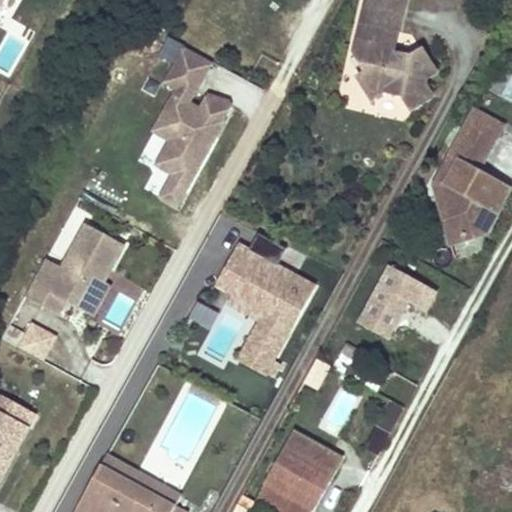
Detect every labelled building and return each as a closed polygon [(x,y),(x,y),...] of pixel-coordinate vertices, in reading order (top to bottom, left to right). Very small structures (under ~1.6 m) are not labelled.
[(405,0),(366,0),(361,24),(398,32),(405,0)] [(398,32),(361,24),(354,53),(360,62),(366,74),(358,79),(371,101),(383,93),(401,98),(411,111),(433,97),(425,86),(426,79),(436,74),(422,52),(411,58),(394,54),(398,32)] [(195,93),(211,63),(185,49),(176,66),(198,78),(195,93)] [(195,93),(198,78),(176,66),(166,84),(177,90),(160,120),(175,128),(179,139),(171,141),(157,166),(174,175),(161,198),(177,207),(214,139),(212,133),(216,126),(217,127),(222,117),(224,118),(230,107),(228,104),(208,97),(201,111),(188,104),(195,93)] [(511,76),(511,73),(501,68),(490,91),(501,97),(511,76)] [(511,76),(501,97),(511,102),(511,76)] [(503,127),(475,111),(467,125),(495,141),(503,127)] [(212,133),(214,139),(225,119),(224,118),(222,117),(217,127),(216,126),(212,133)] [(175,128),(160,120),(154,132),(171,141),(179,139),(175,128)] [(446,228),(468,240),(487,234),(510,190),(478,173),(495,141),(467,125),(449,158),(458,163),(438,198),(446,228)] [(438,198),(458,163),(449,158),(434,184),(438,198)] [(468,240),(446,228),(451,245),(468,240)] [(60,276),(43,266),(22,303),(41,313),(48,300),(64,308),(80,317),(96,287),(100,289),(120,251),(84,232),(60,276)] [(249,250),(249,251),(276,267),(286,249),(259,234),(249,250)] [(231,259),(241,265),(249,251),(249,250),(239,244),(231,259)] [(231,259),(217,283),(236,294),(238,289),(273,308),(255,341),(251,339),(239,362),(264,376),(266,373),(274,378),(281,365),(273,360),(313,287),(276,267),(249,251),(241,265),(231,259)] [(435,294),(389,268),(359,323),(388,339),(408,302),(426,311),(435,294)] [(89,322),(105,292),(100,289),(96,287),(80,317),(89,322)] [(273,308),(238,289),(236,294),(267,311),(251,339),(255,341),(273,308)] [(48,300),(41,313),(56,322),(64,308),(48,300)] [(27,335),(19,348),(43,362),(56,338),(32,325),(27,335)] [(3,340),(19,348),(27,335),(11,327),(3,340)] [(346,344),(332,368),(351,378),(364,354),(346,344)] [(332,367),(318,359),(305,383),(318,391),(332,367)] [(195,385),(190,394),(216,408),(220,399),(195,385)] [(392,434),(404,408),(386,399),(373,424),(392,434)] [(31,424),(0,406),(0,423),(24,437),(31,424)] [(24,437),(0,423),(0,480),(5,472),(0,469),(0,468),(6,457),(12,460),(24,437)] [(255,503),(270,511),(287,511),(294,501),(310,511),(339,459),(293,434),(255,503)] [(0,469),(5,472),(12,460),(6,457),(0,468),(0,469)] [(106,457),(99,469),(175,509),(181,497),(106,457)] [(99,469),(75,511),(173,511),(174,510),(175,509),(99,469)] [(511,511),(511,495),(494,484),(482,502),(500,511),(511,511)] [(294,501),(287,511),(309,511),(310,511),(294,501)]
